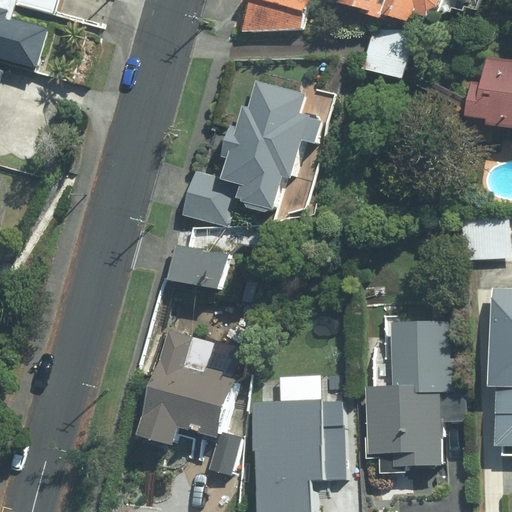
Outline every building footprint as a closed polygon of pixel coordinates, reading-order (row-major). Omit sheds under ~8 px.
[(29,24),(34,7),(68,16),(72,0),(0,0),(0,52),(55,67),(64,33),(29,24)] [(343,0),(423,19),(425,8),(427,9),(428,10),(430,11),(432,12),(434,12),(436,12),(438,12),(439,12),(441,12),(443,11),(445,10),(446,9),(448,8),(449,6),(450,5),(451,3),(451,1),(451,0),(343,0)] [(378,27),(373,66),(423,73),(428,34),(378,27)] [(499,78),(491,78),(490,98),(498,99),(497,121),(511,121),(511,53),(500,53),(499,78)] [(0,101),(9,68),(0,65),(0,101)] [(192,216),(241,226),(243,216),(248,217),(253,195),(296,203),(302,173),(312,175),(320,136),(336,139),(341,115),(315,109),(319,87),(267,77),(261,108),(252,106),(249,124),(241,122),(235,152),(243,154),(238,178),(202,170),(192,216)] [(511,216),(474,215),(473,257),(511,258),(511,216)] [(186,243),(182,277),(240,283),(244,249),(186,243)] [(510,443),(510,453),(511,452),(511,286),(502,286),(500,384),(508,384),(507,443),(510,443)] [(391,453),(391,468),(456,467),(456,420),(474,420),(473,311),(388,312),(389,337),(380,337),(382,454),(391,453)] [(224,467),(242,471),(263,345),(170,327),(150,433),(192,441),(196,421),(232,428),(224,467)] [(328,511),(327,478),(355,477),(352,403),(271,406),(275,511),(328,511)]
